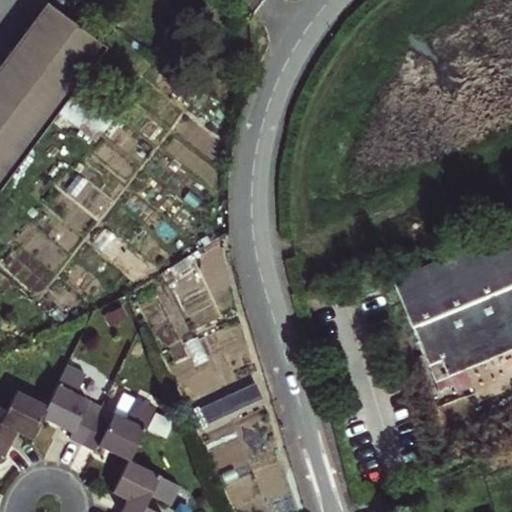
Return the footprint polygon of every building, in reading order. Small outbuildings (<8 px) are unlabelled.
[(45,3),(0,62),(0,188),(105,48),(45,3)] [(511,230),(394,280),(436,380),(511,349),(511,230)] [(151,511),(142,507),(149,493),(170,504),(180,483),(129,458),(155,407),(135,397),(125,416),(113,410),(109,418),(84,406),(89,399),(76,392),(86,373),(66,363),(47,403),(17,389),(0,419),(0,456),(3,458),(6,453),(17,431),(23,434),(31,439),(41,418),(70,432),(68,437),(73,439),(87,446),(94,450),(97,446),(125,460),(110,490),(117,494),(125,498),(118,511),(151,511)] [(253,385),(230,395),(238,411),(261,401),(253,385)] [(230,395),(196,411),(203,427),(238,411),(230,395)]
